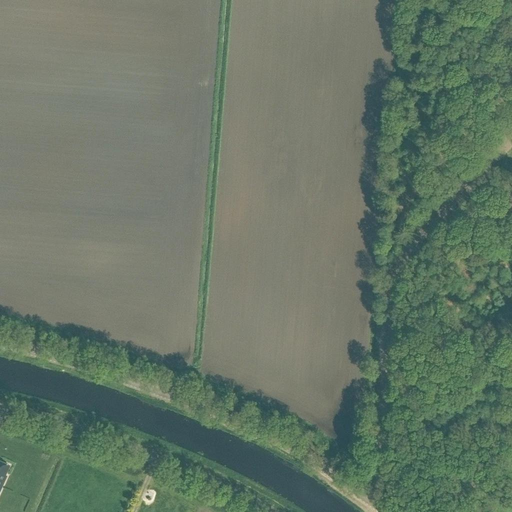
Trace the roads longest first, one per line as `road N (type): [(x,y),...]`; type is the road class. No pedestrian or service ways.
road 1 (tertiary): [(386,511),(284,444),(227,417),(0,343)]
road 2 (track): [(511,137),(388,271),(371,501)]
road 3 (unclassified): [(274,511),(101,434),(0,404)]
